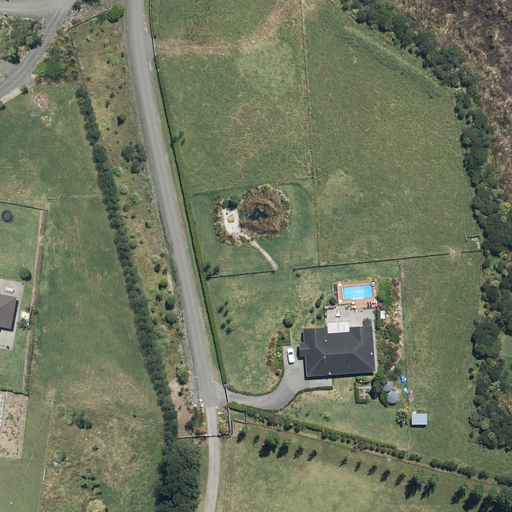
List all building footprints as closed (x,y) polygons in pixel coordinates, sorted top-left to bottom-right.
[(0,326),(10,328),(16,297),(0,294),(0,326)] [(30,310),(22,309),(22,321),(21,326),(29,326),(29,319),(30,310)] [(307,376),(317,375),(318,385),(331,384),(331,374),(378,371),(374,324),(352,326),(352,330),(330,332),(330,326),(305,328),(306,341),(301,342),(302,355),(305,355),(307,376)] [(371,387),(360,386),(359,399),(370,400),(371,387)] [(263,499),(235,494),(231,511),(241,511),(242,507),(261,510),(262,506),(266,507),(266,502),(262,501),(263,499)]
